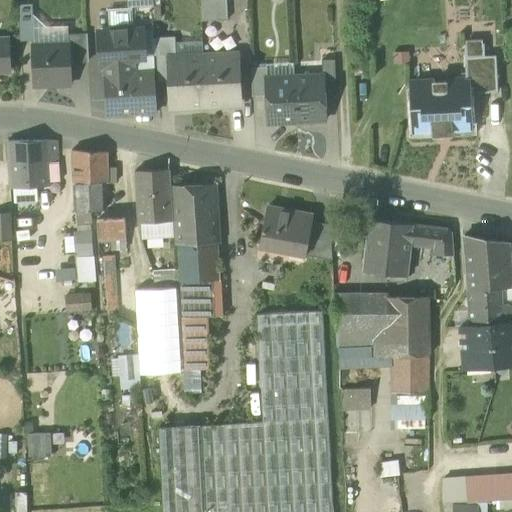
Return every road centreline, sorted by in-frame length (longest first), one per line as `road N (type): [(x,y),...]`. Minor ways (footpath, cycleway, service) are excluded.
road 1 (secondary): [(0,118),(87,126),(511,215)]
road 2 (unknown): [(437,511),(447,202)]
road 3 (unknown): [(331,177),(336,0)]
